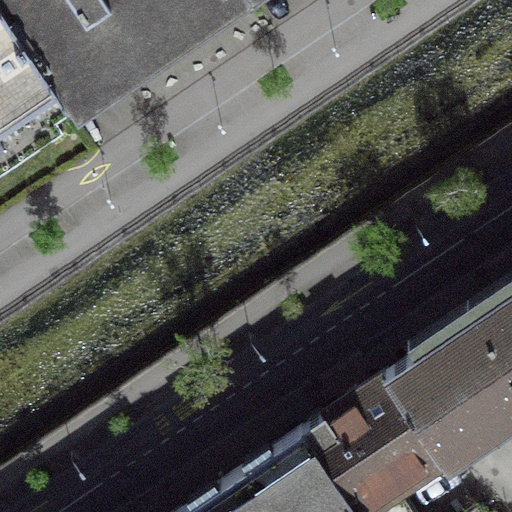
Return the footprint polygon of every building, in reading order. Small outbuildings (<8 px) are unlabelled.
[(0,0),(67,98),(75,92),(213,0),(0,0)] [(0,0),(0,143),(67,98),(0,0)] [(393,359),(383,366),(439,450),(448,461),(458,455),(511,417),(511,278),(478,301),(469,308),(459,314),(393,359)] [(314,412),(302,420),(363,511),(417,511),(396,481),(439,450),(383,366),(348,389),(314,412)] [(363,511),(302,420),(206,485),(197,492),(167,511),(363,511)] [(460,511),(481,511),(475,502),(460,511)]
